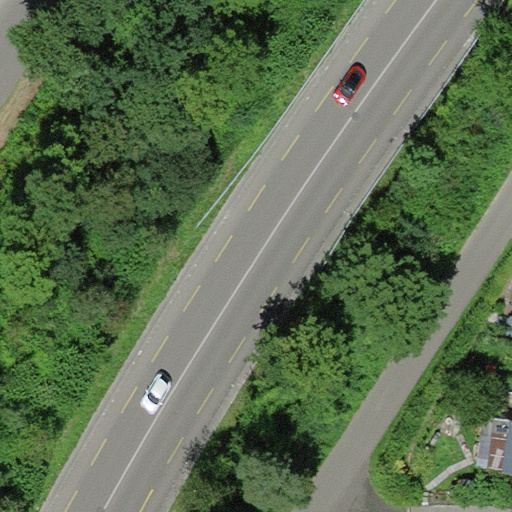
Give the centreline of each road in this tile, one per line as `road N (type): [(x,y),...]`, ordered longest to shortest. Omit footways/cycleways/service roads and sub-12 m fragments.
road 1 (secondary): [(110,511),(335,131),(431,0)]
road 2 (unclassified): [(312,511),(511,200)]
